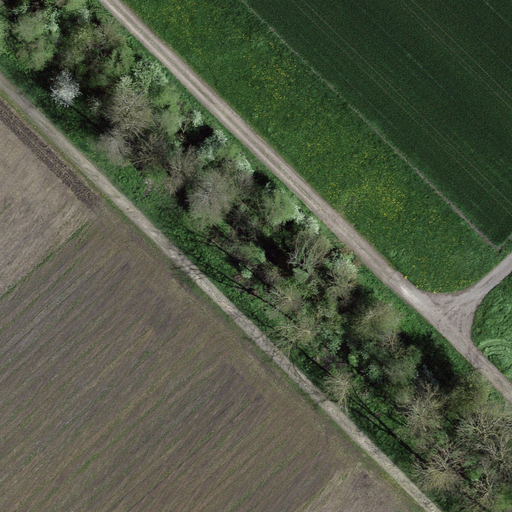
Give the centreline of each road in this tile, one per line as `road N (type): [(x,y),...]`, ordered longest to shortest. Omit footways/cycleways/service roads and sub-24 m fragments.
road 1 (track): [(481,511),(0,38)]
road 2 (track): [(119,0),(511,379)]
